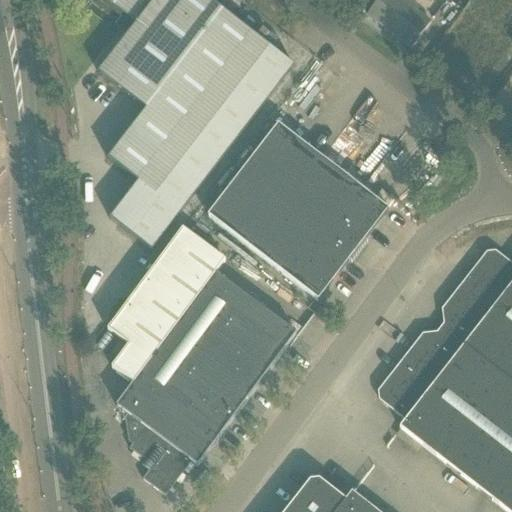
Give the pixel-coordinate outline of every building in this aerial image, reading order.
[(294,68),(204,0),(102,0),(126,19),(121,26),(130,34),(98,76),(146,112),(108,162),(138,185),(110,222),(151,253),(294,68)] [(379,0),(367,17),(412,50),(430,25),(415,14),(408,8),(411,4),(405,0),(379,0)] [(318,304),(365,244),(388,213),(278,128),(208,219),(318,304)] [(197,469),(296,337),(215,277),(225,263),(183,232),(107,333),(128,348),(112,371),(133,387),(116,409),(145,430),(129,451),(152,468),(142,482),(165,499),(191,464),(197,469)] [(440,331),(511,387),(511,266),(506,262),(503,263),(501,265),(497,262),(486,264),(483,267),(481,265),(478,265),(441,312),(443,326),(440,331)] [(500,511),(511,511),(511,387),(440,331),(437,335),(422,336),(386,383),(387,386),(389,388),(386,392),(387,402),(391,406),(390,408),(390,411),(405,424),(400,431),(500,511)] [(372,511),(351,495),(345,503),(329,491),(318,483),(310,484),(302,494),(287,511),(372,511)]
